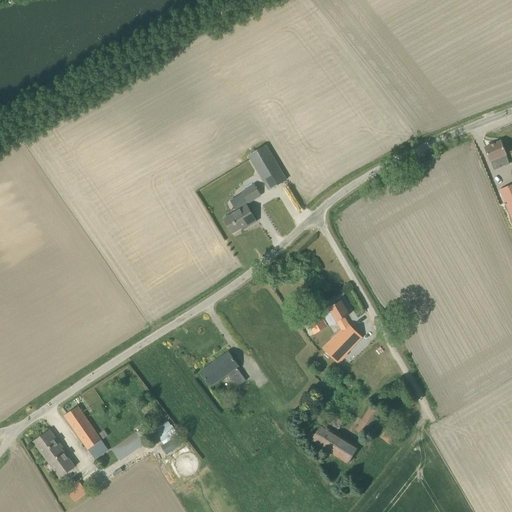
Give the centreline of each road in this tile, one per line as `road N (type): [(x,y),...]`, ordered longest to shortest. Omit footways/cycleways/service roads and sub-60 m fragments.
road 1 (unclassified): [(15,429),(237,282),(318,211),(394,164),(511,116)]
road 2 (track): [(0,126),(233,0)]
